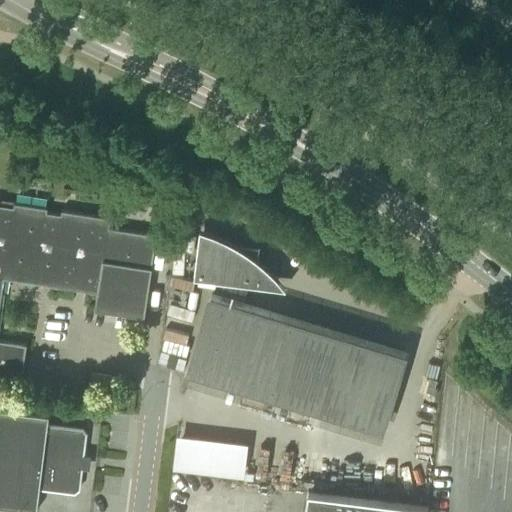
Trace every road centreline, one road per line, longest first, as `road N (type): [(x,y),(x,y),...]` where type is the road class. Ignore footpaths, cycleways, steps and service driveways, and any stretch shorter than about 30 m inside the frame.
road 1 (secondary): [(511,298),(283,139),(18,0)]
road 2 (unclassified): [(139,511),(158,367)]
